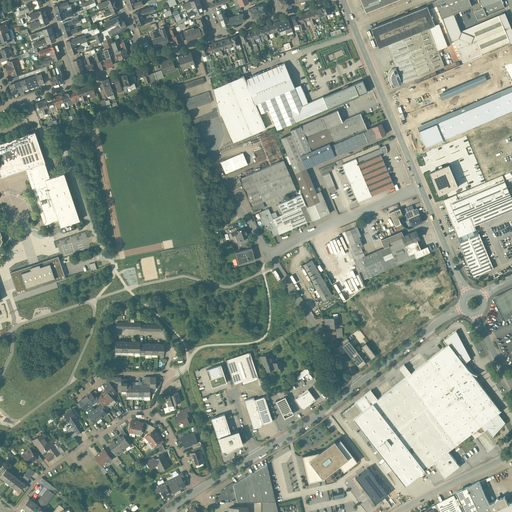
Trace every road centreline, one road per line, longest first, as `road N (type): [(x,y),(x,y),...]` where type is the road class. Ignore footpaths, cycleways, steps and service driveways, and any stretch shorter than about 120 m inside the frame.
road 1 (tertiary): [(420,187),(354,26)]
road 2 (residential): [(420,187),(269,256)]
road 3 (residential): [(269,256),(359,383)]
road 4 (residential): [(269,256),(213,164),(209,136)]
road 5 (residential): [(511,453),(396,511)]
road 6 (residential): [(462,308),(359,383)]
road 7 (residential): [(359,383),(254,455)]
